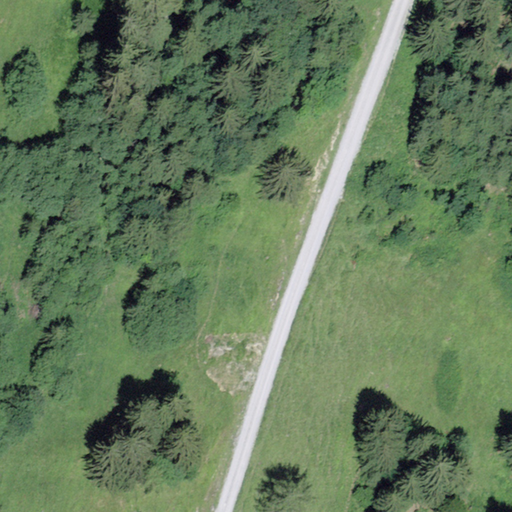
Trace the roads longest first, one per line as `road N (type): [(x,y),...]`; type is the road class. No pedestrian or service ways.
road 1 (unclassified): [(406,0),(296,304)]
road 2 (track): [(296,304),(232,511)]
